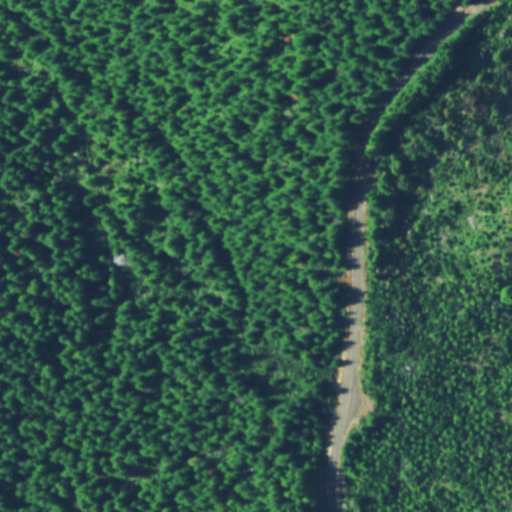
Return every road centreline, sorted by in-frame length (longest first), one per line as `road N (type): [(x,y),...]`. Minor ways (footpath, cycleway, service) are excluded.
road 1 (track): [(475,0),(432,41),(367,130),(331,511)]
road 2 (track): [(7,0),(158,125),(277,356),(320,366),(351,339)]
